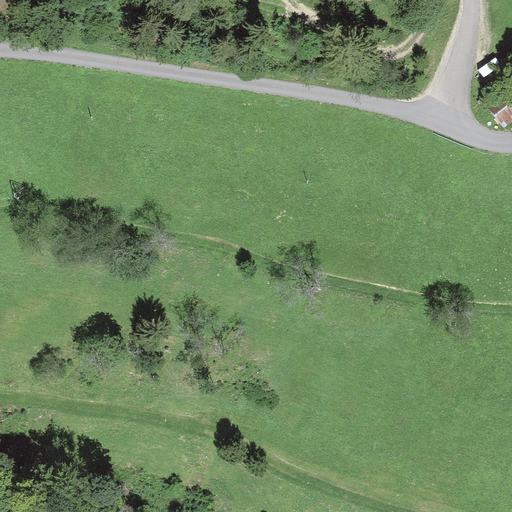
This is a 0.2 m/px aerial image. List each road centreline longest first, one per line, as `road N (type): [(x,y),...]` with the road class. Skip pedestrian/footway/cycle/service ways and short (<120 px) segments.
road 1 (track): [(0,212),(52,212),(218,245),(312,278),(427,301),(511,306)]
road 2 (track): [(438,119),(277,85),(0,54)]
road 3 (track): [(0,395),(170,416),(419,511)]
road 4 (track): [(290,0),(382,52),(406,47),(440,0)]
road 5 (track): [(472,0),(463,59),(438,119)]
